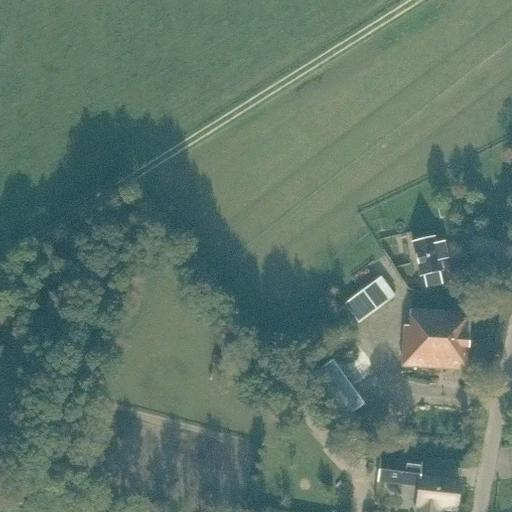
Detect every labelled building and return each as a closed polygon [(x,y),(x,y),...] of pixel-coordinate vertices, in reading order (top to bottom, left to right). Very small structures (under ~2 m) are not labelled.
[(434,238),(411,244),(419,278),(423,277),(426,289),(441,285),(438,273),(442,272),(439,261),(447,259),(443,243),(435,245),(434,238)] [(359,324),(394,297),(379,278),(344,304),(359,324)] [(45,286),(39,302),(52,306),(58,291),(45,286)] [(465,371),(468,315),(409,311),(408,327),(403,327),(401,367),(465,371)] [(364,405),(332,360),(308,378),(341,422),(364,405)] [(369,442),(388,427),(374,408),(355,422),(369,442)] [(339,434),(327,445),(350,469),(362,457),(339,434)] [(419,479),(420,464),(379,461),(377,483),(418,486),(416,505),(419,505),(418,511),(438,511),(439,507),(455,509),(458,484),(419,479)]
